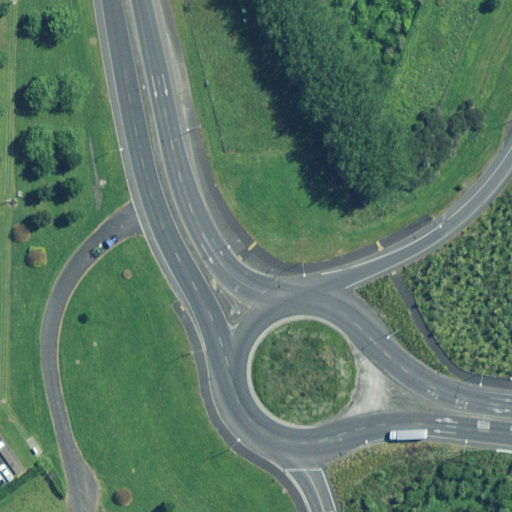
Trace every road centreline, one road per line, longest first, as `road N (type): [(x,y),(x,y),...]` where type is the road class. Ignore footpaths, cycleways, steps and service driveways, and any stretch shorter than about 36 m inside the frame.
road 1 (secondary): [(230,363),(153,208),(111,0)]
road 2 (secondary): [(141,0),(180,179),(202,233),(227,269),(280,300)]
road 3 (motorway): [(299,299),(444,231),(511,153)]
road 4 (secondary): [(299,299),(333,307),(442,390),(511,405)]
road 5 (secondary): [(511,434),(388,423),(304,444),(278,439)]
